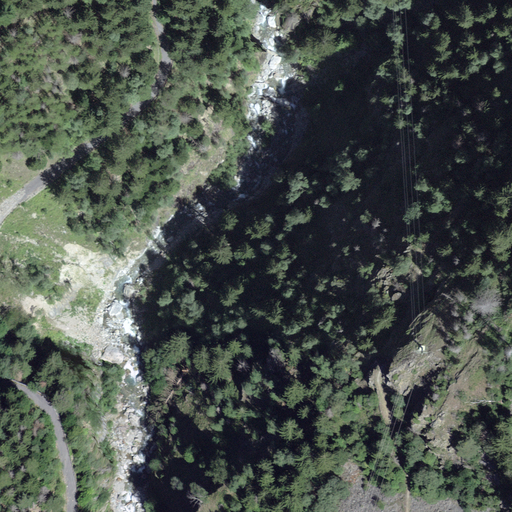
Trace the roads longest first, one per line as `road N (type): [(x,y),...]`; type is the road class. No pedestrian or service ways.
road 1 (unclassified): [(0,217),(154,97),(165,54),(157,0)]
road 2 (unclassified): [(71,511),(53,414),(0,376)]
